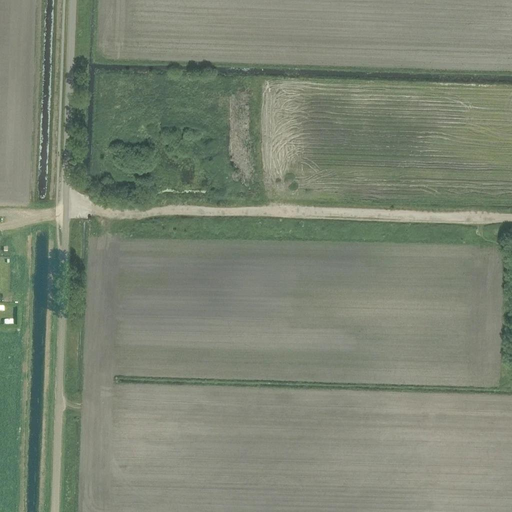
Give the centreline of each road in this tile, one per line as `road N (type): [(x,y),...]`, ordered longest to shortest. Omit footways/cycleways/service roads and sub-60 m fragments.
road 1 (track): [(511,218),(65,207),(0,227)]
road 2 (unclassified): [(54,511),(72,0)]
